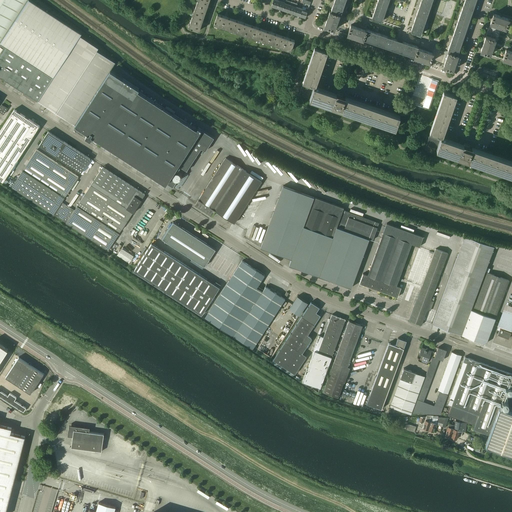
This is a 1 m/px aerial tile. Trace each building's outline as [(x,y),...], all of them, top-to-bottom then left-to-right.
[(81,33),(30,0),(0,0),(0,76),(38,101),(38,100),(75,124),(74,125),(87,133),(85,136),(90,139),(92,136),(165,184),(166,184),(172,188),(176,183),(169,179),(178,165),(186,170),(201,148),(205,151),(214,138),(198,127),(196,129),(137,91),(139,89),(110,70),(115,62),(97,50),(98,48),(80,36),(81,33)] [(204,17),(209,2),(204,0),(197,0),(193,13),(204,17)] [(282,10),(285,2),(279,0),(276,8),(282,10)] [(343,9),(345,1),(342,0),(334,0),(333,5),(343,9)] [(472,9),(474,3),(465,0),(464,0),(462,6),(472,9)] [(288,12),(290,4),(285,2),(282,10),(288,12)] [(427,14),(430,6),(420,2),(418,10),(427,14)] [(384,14),(387,6),(377,3),(374,11),(384,14)] [(293,14),(296,6),(290,4),(288,12),(293,14)] [(340,15),(343,9),(333,5),(331,11),(339,15),(340,15)] [(299,16),(302,8),(296,6),(293,14),(299,16)] [(470,17),(472,9),(462,6),(460,13),(470,17)] [(308,10),(302,8),(299,16),(305,18),(308,10)] [(425,21),(427,14),(418,10),(415,18),(425,21)] [(336,23),(339,15),(331,11),(330,11),(327,20),(336,23)] [(381,21),(384,14),(374,11),(372,17),(381,21)] [(199,31),(202,22),(204,17),(193,13),(188,27),(199,31)] [(467,25),(470,17),(460,13),(457,22),(467,25)] [(231,30),(235,20),(218,14),(214,24),(231,30)] [(497,26),(501,16),(493,14),(490,23),(497,26)] [(505,29),(509,19),(501,16),(497,26),(505,29)] [(422,28),(425,21),(415,18),(413,25),(422,28)] [(246,35),(250,25),(235,20),(231,30),(246,35)] [(334,30),(336,23),(327,20),(324,27),(334,30)] [(464,33),(467,25),(457,22),(454,29),(464,33)] [(262,41),(265,30),(250,25),(246,35),(262,41)] [(356,37),(359,28),(351,25),(347,35),(356,37)] [(420,34),(422,28),(413,25),(411,31),(420,34)] [(363,39),(366,30),(359,28),(356,37),(363,40),(363,39)] [(371,42),(374,32),(366,29),(366,30),(363,39),(371,42)] [(462,40),(464,33),(454,29),(452,37),(462,40)] [(276,46),(280,35),(265,30),(262,41),(276,46)] [(379,44),(383,35),(374,32),(371,42),(379,44)] [(291,51),(295,40),(280,35),(276,46),(291,51)] [(386,47),(390,37),(383,35),(379,44),(386,47)] [(493,47),(495,39),(485,36),(483,44),(493,47)] [(393,49),(397,39),(390,37),(386,47),(393,49)] [(459,47),(462,40),(452,37),(449,44),(459,47)] [(399,51),(402,41),(400,40),(397,39),(393,49),(399,51)] [(406,54),(410,44),(402,41),(399,51),(406,54)] [(414,57),(418,48),(418,47),(410,44),(406,54),(414,56),(414,57)] [(457,54),(459,47),(449,44),(447,52),(448,52),(458,55),(457,54)] [(490,55),(493,47),(483,44),(480,51),(490,55)] [(320,70),(326,52),(315,48),(309,66),(320,70)] [(422,60),(425,50),(418,48),(414,57),(422,60)] [(510,62),(511,56),(511,51),(506,49),(502,59),(510,62)] [(433,53),(425,50),(422,60),(430,63),(433,53)] [(455,63),(458,55),(448,52),(445,59),(455,63)] [(452,70),(455,63),(445,59),(443,67),(452,70)] [(313,88),(320,70),(309,66),(303,84),(313,88)] [(310,99),(313,88),(303,84),(299,95),(310,99)] [(326,104),(329,94),(313,88),(310,99),(326,104)] [(340,93),(341,90),(340,90),(339,90),(338,90),(337,90),(336,90),(335,90),(334,90),(333,91),(332,94),(329,94),(326,104),(343,110),(347,100),(345,99),(346,95),(340,93)] [(449,114),(455,96),(444,92),(438,110),(449,114)] [(365,106),(347,100),(343,110),(361,117),(365,106)] [(382,112),(365,106),(361,117),(378,123),(382,112)] [(39,125),(14,109),(0,130),(0,179),(3,181),(39,125)] [(442,135),(449,114),(438,110),(431,131),(442,135)] [(395,128),(399,117),(382,112),(378,123),(395,128)] [(90,159),(67,143),(49,131),(39,145),(81,173),(90,159)] [(441,138),(442,135),(431,131),(426,146),(433,148),(437,137),(441,138)] [(457,144),(441,138),(437,137),(433,148),(453,155),(457,144)] [(467,143),(468,141),(467,140),(466,140),(465,140),(464,140),(463,140),(462,140),(461,141),(459,145),(457,144),(453,155),(471,161),(475,150),(472,149),(473,145),(467,143)] [(78,177),(37,149),(12,187),(87,237),(124,181),(103,167),(74,210),(62,202),(78,177)] [(488,167),(492,156),(475,150),(471,161),(488,167)] [(511,175),(511,162),(492,156),(488,167),(511,175)] [(214,210),(242,168),(225,158),(194,205),(211,216),(214,210)] [(261,181),(243,169),(242,168),(214,210),(234,223),(261,181)] [(145,194),(125,181),(124,181),(87,237),(108,251),(145,194)] [(314,197),(283,185),(261,247),(291,258),(289,265),(351,287),(369,238),(373,240),(379,223),(343,209),(343,207),(315,197),(304,226),(303,226),(314,197)] [(204,266),(215,249),(206,243),(208,240),(205,238),(203,241),(173,222),(162,239),(204,266)] [(423,236),(386,223),(367,275),(363,274),(359,283),(397,297),(401,287),(396,285),(411,243),(420,246),(423,236)] [(494,246),(465,236),(433,324),(486,343),(509,280),(485,272),(472,309),(471,309),(494,246)] [(207,306),(220,287),(152,243),(133,271),(201,315),(204,310),(207,306)] [(421,247),(409,281),(418,285),(431,251),(421,247)] [(133,256),(122,249),(118,255),(129,262),(133,256)] [(448,253),(436,249),(409,320),(421,325),(448,253)] [(256,301),(250,297),(264,275),(242,261),(211,308),(208,313),(205,317),(253,348),(263,333),(243,320),(256,301)] [(265,286),(256,301),(243,320),(263,333),(285,299),(265,286)] [(511,327),(511,290),(499,326),(511,330),(511,327)] [(309,300),(299,294),(290,307),(300,313),(309,300)] [(302,353),(311,340),(311,339),(311,338),(311,337),(310,337),(307,335),(320,315),(316,312),(319,307),(311,302),(273,359),(295,374),(306,356),(302,353)] [(324,376),(345,320),(332,315),(323,337),(319,336),(313,351),(313,354),(308,369),(307,369),(302,381),(320,387),(324,376)] [(346,366),(361,325),(349,321),(323,392),(338,398),(343,383),(344,383),(350,368),(346,366)] [(511,332),(500,328),(497,335),(508,339),(511,332)] [(381,409),(407,341),(398,337),(395,345),(389,343),(366,403),(381,409)] [(434,352),(422,347),(419,354),(424,355),(422,361),(426,363),(428,357),(432,358),(434,352)] [(442,360),(446,350),(443,349),(443,348),(438,347),(435,357),(442,360)] [(447,393),(461,355),(452,352),(438,390),(447,393)] [(44,373),(19,357),(5,377),(30,393),(44,373)] [(439,359),(432,357),(426,374),(413,411),(412,412),(440,414),(447,394),(439,391),(434,405),(423,401),(439,359)] [(505,390),(508,383),(511,373),(465,357),(448,404),(452,405),(448,416),(475,425),(473,429),(489,435),(486,443),(511,452),(511,410),(499,406),(502,398),(508,400),(510,392),(505,390)] [(425,376),(404,368),(400,378),(389,407),(392,408),(392,407),(411,414),(425,376)] [(0,390),(0,396),(24,412),(26,408),(15,400),(16,397),(10,393),(8,396),(0,390)] [(435,400),(436,394),(435,393),(435,392),(428,390),(425,400),(430,402),(431,399),(435,400)] [(428,430),(432,418),(426,417),(422,428),(428,430)] [(437,419),(432,418),(428,430),(433,432),(437,419)] [(455,420),(455,424),(455,425),(454,426),(451,437),(456,439),(459,431),(461,432),(463,422),(455,420)] [(455,425),(455,424),(450,422),(445,436),(451,437),(454,426),(455,425)] [(416,427),(407,424),(406,427),(410,428),(409,431),(414,432),(416,427)] [(0,511),(5,511),(25,437),(10,433),(12,428),(0,425),(0,511)] [(104,433),(89,431),(90,427),(69,425),(68,432),(68,436),(73,436),(71,447),(101,451),(104,433)] [(114,511),(116,507),(99,502),(95,511),(114,511)]
